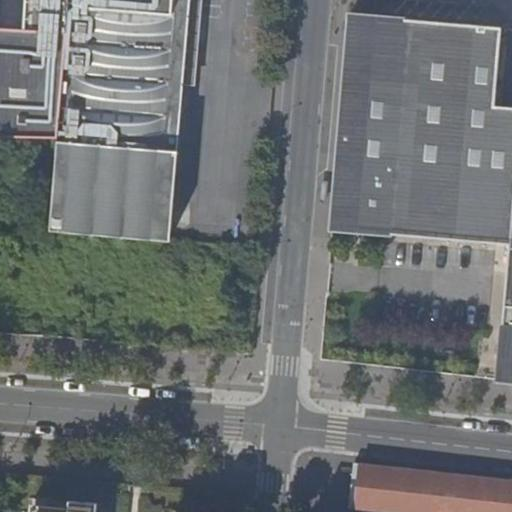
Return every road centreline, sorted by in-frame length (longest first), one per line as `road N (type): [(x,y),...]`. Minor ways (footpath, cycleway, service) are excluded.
road 1 (residential): [(316,0),(282,428)]
road 2 (residential): [(0,403),(282,428)]
road 3 (residential): [(282,428),(511,451)]
